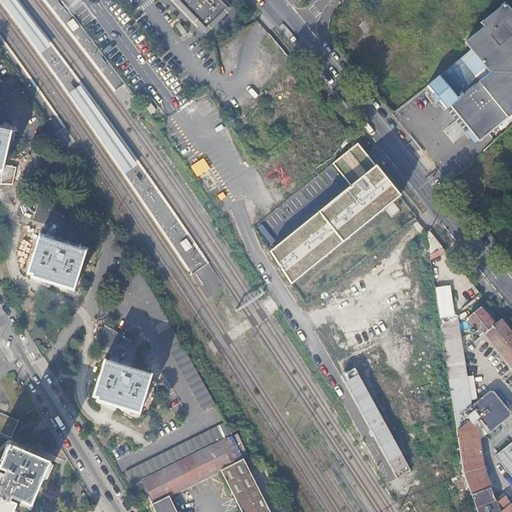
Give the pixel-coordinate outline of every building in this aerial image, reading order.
[(50,46),(15,0),(0,0),(41,53),(50,46)] [(222,0),(178,0),(200,24),(201,22),(207,29),(229,10),(223,3),(224,2),(222,0)] [(472,50),(428,86),(447,108),(451,106),(480,141),(480,140),(511,113),(511,11),(505,4),(482,24),(485,27),(467,44),(472,50)] [(180,19),(175,22),(183,32),(188,28),(180,19)] [(317,95),(278,64),(272,71),(295,90),(281,107),(296,120),(317,95)] [(137,164),(81,85),(70,93),(126,172),(137,164)] [(304,134),(317,149),(333,135),(320,120),(304,134)] [(0,129),(0,170),(2,171),(11,132),(0,129)] [(368,156),(358,143),(332,163),(343,176),(350,185),(268,251),(291,284),(402,195),(368,156)] [(205,157),(192,165),(207,191),(220,184),(205,157)] [(274,242),(261,222),(255,227),(269,246),(274,242)] [(53,241),(44,238),(38,237),(28,272),(33,274),(32,277),(74,289),(86,251),(53,241)] [(483,296),(455,262),(449,267),(472,296),(470,298),(472,301),(479,296),(480,298),(483,296)] [(203,411),(216,404),(206,386),(172,326),(168,318),(142,271),(129,278),(155,325),(159,333),(160,333),(203,411)] [(457,282),(434,285),(447,364),(459,354),(454,319),(456,314),(469,304),(457,282)] [(478,331),(482,336),(485,333),(495,325),(480,307),(467,318),(474,326),(471,328),(470,331),(472,334),(474,333),(478,331)] [(511,332),(502,319),(495,325),(485,333),(511,365),(511,332)] [(459,354),(447,364),(464,473),(477,511),(511,511),(511,505),(504,495),(495,498),(484,467),(477,427),(475,424),(478,422),(487,432),(490,430),(490,431),(509,416),(509,412),(493,392),(490,392),(465,412),(471,420),(464,425),(460,404),(466,402),(462,379),(463,378),(459,354)] [(118,365),(110,362),(104,361),(93,396),(98,397),(98,400),(139,413),(151,375),(118,365)] [(0,411),(0,433),(10,437),(18,419),(0,411)] [(125,472),(131,484),(142,479),(232,434),(225,421),(125,472)] [(143,480),(146,487),(154,502),(169,495),(174,493),(221,469),(244,458),(233,435),(143,480)] [(511,440),(493,455),(511,478),(511,440)] [(10,445),(0,468),(2,470),(12,446),(10,445)] [(3,475),(0,473),(0,511),(11,511),(17,499),(31,505),(49,462),(12,446),(2,470),(5,471),(3,475)] [(261,456),(247,464),(253,475),(267,468),(261,456)] [(247,464),(244,458),(221,469),(228,483),(234,496),(257,484),(253,475),(247,464)] [(143,480),(142,480),(134,484),(138,491),(146,487),(143,480)] [(271,511),(257,484),(234,496),(239,504),(242,511),(271,511)] [(180,511),(179,510),(175,505),(169,495),(154,502),(152,504),(156,511),(180,511)]
